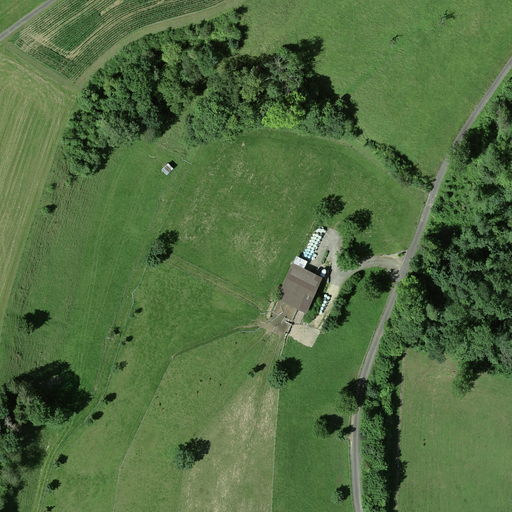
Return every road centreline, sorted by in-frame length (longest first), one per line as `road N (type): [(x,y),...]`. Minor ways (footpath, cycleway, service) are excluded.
road 1 (track): [(511,52),(460,125),(434,180),(364,373),(354,437),(358,511)]
road 2 (track): [(36,511),(51,454),(102,379),(145,252),(196,141)]
road 3 (track): [(445,0),(349,88),(325,98),(229,100),(196,141)]
